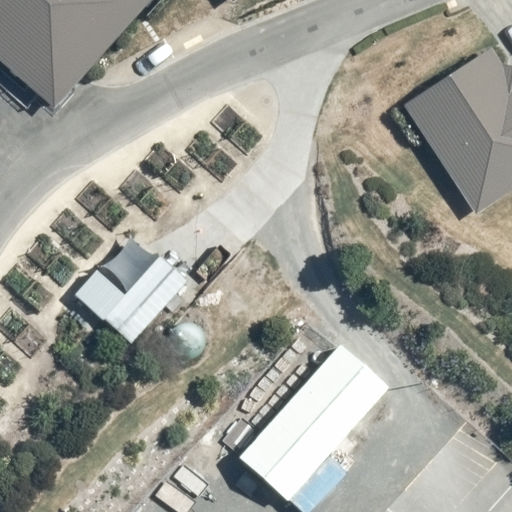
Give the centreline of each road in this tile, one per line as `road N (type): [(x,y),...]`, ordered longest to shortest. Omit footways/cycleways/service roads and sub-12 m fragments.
road 1 (unknown): [(254,52),(288,249),(317,319),(418,431),(444,511)]
road 2 (residential): [(379,0),(101,118),(0,200)]
